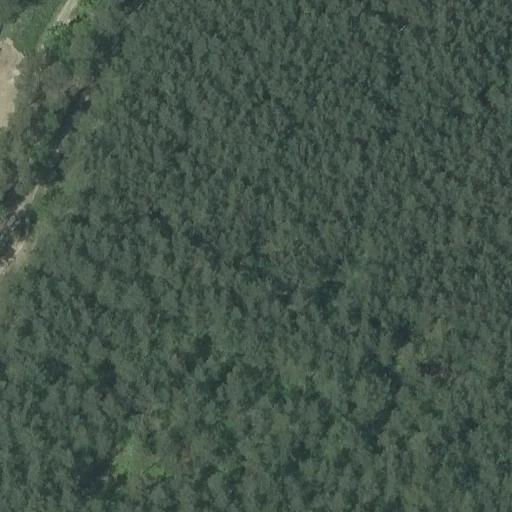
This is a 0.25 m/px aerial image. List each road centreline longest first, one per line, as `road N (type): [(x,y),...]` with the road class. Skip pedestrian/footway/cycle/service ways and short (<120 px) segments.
road 1 (track): [(28,197),(511,407)]
road 2 (track): [(0,130),(68,0)]
